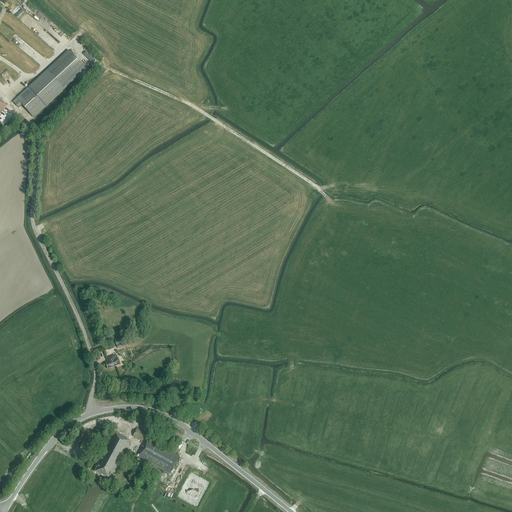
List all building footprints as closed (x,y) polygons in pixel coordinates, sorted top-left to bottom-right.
[(27,0),(23,0),(13,11),(23,21),(27,16),(26,15),(27,13),(25,11),(31,4),(27,0)] [(69,50),(47,70),(16,99),(13,102),(19,108),(22,105),(34,118),(65,89),(86,69),(69,50)] [(9,113),(12,110),(9,106),(0,114),(7,122),(13,117),(9,113)] [(29,113),(25,117),(30,123),(34,119),(29,113)] [(120,365),(117,355),(106,359),(107,361),(108,364),(106,365),(108,369),(116,366),(120,365)] [(141,441),(145,434),(137,429),(133,436),(141,441)] [(91,431),(87,439),(93,442),(97,434),(91,431)] [(126,439),(127,438),(114,431),(97,464),(98,465),(95,472),(109,479),(112,472),(114,473),(131,442),(126,439)] [(179,456),(148,439),(136,462),(147,468),(149,464),(169,475),(179,456)] [(196,462),(194,466),(206,472),(208,468),(196,462)]
